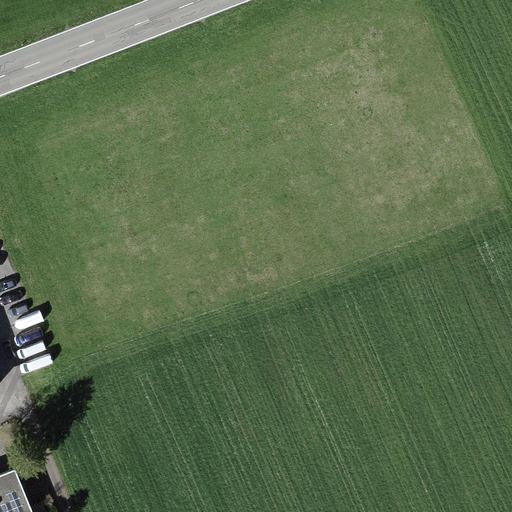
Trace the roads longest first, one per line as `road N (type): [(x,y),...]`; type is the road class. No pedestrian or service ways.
road 1 (primary): [(198,0),(0,76)]
road 2 (unknown): [(65,511),(0,352)]
